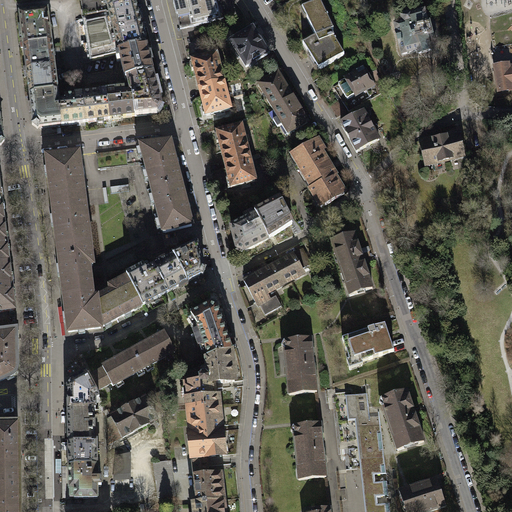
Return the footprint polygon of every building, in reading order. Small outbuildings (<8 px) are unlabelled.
[(81,0),(85,17),(108,12),(104,0),(81,0)] [(132,0),(104,0),(108,12),(134,5),(132,0)] [(213,0),(176,0),(172,1),(180,29),(195,25),(235,15),(231,0),(226,0),(214,3),(213,0)] [(330,31),(333,30),(319,1),(302,8),(315,36),(303,44),(309,55),(312,54),(320,68),(344,55),(330,31)] [(134,5),(108,12),(119,53),(145,46),(134,5)] [(92,61),(119,53),(108,12),(85,17),(92,61)] [(403,23),(394,25),(402,54),(418,51),(419,53),(434,50),(436,46),(435,38),(431,35),(429,24),(426,25),(424,12),(410,16),(410,15),(401,18),(403,23)] [(19,16),(23,47),(51,44),(47,13),(19,16)] [(180,29),(182,38),(197,34),(195,25),(180,29)] [(267,54),(252,30),(231,43),(246,67),(267,54)] [(203,55),(197,34),(182,38),(188,59),(203,55)] [(23,47),(27,72),(54,68),(51,44),(23,47)] [(145,46),(119,53),(119,56),(115,57),(117,62),(121,61),(126,83),(154,77),(145,46)] [(194,71),(198,89),(223,83),(216,55),(192,61),(192,63),(189,64),(191,71),(194,71)] [(507,65),(495,67),(499,92),(511,90),(511,87),(511,66),(508,67),(507,65)] [(27,72),(30,95),(57,92),(54,68),(27,72)] [(364,69),(338,84),(346,99),(373,85),(364,69)] [(258,85),(273,109),(293,97),(278,72),(258,85)] [(132,94),(134,116),(156,114),(161,106),(154,77),(126,83),(128,94),(132,94)] [(223,83),(198,89),(203,107),(200,107),(202,115),(205,114),(205,117),(230,110),(223,83)] [(123,91),(106,93),(109,119),(134,116),(132,94),(128,94),(124,95),(123,91)] [(58,105),(57,92),(30,95),(33,127),(38,130),(40,128),(60,125),(58,105)] [(82,96),(85,123),(109,119),(106,93),(82,96)] [(58,105),(60,125),(85,123),(82,96),(65,98),(66,104),(58,105)] [(293,97),(273,109),(288,134),(309,122),(293,97)] [(379,140),(364,111),(341,124),(357,152),(379,140)] [(219,142),(224,160),(248,154),(241,126),(216,132),(216,135),(214,135),(216,143),(219,142)] [(425,167),(446,161),(447,164),(451,163),(450,160),(464,157),(458,134),(419,144),(425,167)] [(317,140),(292,156),(312,189),(310,190),(320,208),(344,194),(334,178),(336,176),(321,153),(324,151),(317,140)] [(171,142),(96,152),(98,169),(144,163),(153,191),(167,187),(180,184),(171,142)] [(45,159),(50,198),(83,194),(77,154),(45,159)] [(248,154),(224,160),(228,179),(225,180),(227,186),(230,186),(230,188),(255,182),(248,154)] [(167,187),(153,191),(163,232),(191,225),(180,184),(167,187)] [(89,243),(83,194),(50,198),(57,247),(89,243)] [(254,213),(256,215),(268,240),(293,224),(280,200),(254,213)] [(256,215),(231,227),(236,249),(244,252),(268,240),(256,215)] [(354,234),(331,242),(349,297),(372,289),(354,234)] [(92,266),(89,243),(57,247),(64,297),(92,294),(91,286),(88,284),(87,274),(90,274),(89,266),(92,266)] [(195,244),(172,255),(187,282),(199,275),(203,276),(206,269),(202,267),(195,244)] [(142,306),(187,282),(172,255),(168,246),(148,256),(153,267),(145,271),(143,266),(125,276),(126,277),(142,306)] [(302,250),(273,265),(284,285),(302,274),(300,269),(310,264),(302,250)] [(0,312),(13,311),(7,264),(0,264),(0,312)] [(267,294),(284,285),(273,265),(255,275),(266,294),(267,294)] [(270,299),(267,294),(266,294),(255,275),(243,281),(257,307),(260,306),(265,315),(281,306),(275,296),(270,299)] [(110,291),(96,298),(100,326),(103,327),(142,306),(126,277),(109,287),(110,291)] [(93,298),(92,294),(64,297),(68,333),(99,329),(100,326),(96,298),(93,298)] [(209,306),(191,316),(199,332),(193,334),(198,348),(203,346),(208,358),(230,350),(216,308),(209,306)] [(384,324),(341,339),(348,360),(359,357),(360,362),(392,351),(384,324)] [(0,380),(10,376),(12,374),(13,372),(14,370),(14,331),(0,332),(0,380)] [(133,351),(144,368),(174,351),(163,334),(157,334),(155,338),(146,343),(141,343),(137,349),(133,351)] [(312,339),(282,341),(282,348),(286,348),(288,394),(315,393),(312,339)] [(230,350),(208,358),(206,359),(207,368),(201,370),(201,374),(199,377),(199,382),(185,384),(188,409),(216,406),(214,383),(234,381),(230,350)] [(106,362),(103,368),(111,383),(113,386),(144,368),(133,351),(130,352),(123,352),(121,357),(111,362),(106,362)] [(95,392),(111,383),(103,368),(87,377),(95,392)] [(98,398),(95,392),(87,377),(84,373),(70,382),(67,387),(67,410),(92,409),(95,409),(95,399),(98,398)] [(406,391),(380,399),(398,449),(424,441),(406,391)] [(146,400),(153,413),(162,408),(160,392),(146,400)] [(367,394),(345,396),(347,421),(354,420),(369,419),(367,394)] [(153,413),(146,400),(145,399),(111,416),(123,437),(156,419),(153,413)] [(189,434),(192,458),(206,456),(224,454),(222,431),(219,431),(216,406),(188,409),(190,434),(189,434)] [(67,410),(68,443),(93,442),(93,430),(95,430),(94,421),(92,421),(92,409),(67,410)] [(123,437),(111,416),(107,419),(107,445),(123,437)] [(369,419),(354,420),(357,443),(382,440),(379,418),(369,419)] [(320,423),(293,426),(290,431),(295,435),(298,480),(326,478),(320,423)] [(0,464),(19,465),(18,424),(0,424),(0,464)] [(382,440),(357,443),(360,468),(385,465),(382,440)] [(96,442),(93,442),(68,443),(68,466),(96,466),(96,442)] [(197,502),(222,500),(221,482),(223,481),(222,476),(219,475),(219,473),(208,475),(206,456),(192,458),(197,502)] [(128,458),(116,459),(117,477),(129,477),(128,458)] [(169,460),(153,463),(158,498),(175,497),(169,460)] [(0,464),(0,510),(20,510),(19,465),(0,464)] [(385,465),(360,468),(362,492),(387,489),(385,465)] [(96,477),(96,466),(68,466),(68,498),(96,498),(96,485),(101,485),(101,477),(96,477)] [(436,480),(399,492),(406,511),(431,511),(446,507),(436,480)] [(387,489),(362,492),(364,511),(387,511),(390,511),(387,489)] [(223,511),(222,500),(197,502),(191,503),(192,511),(223,511)] [(150,511),(149,501),(140,502),(140,511),(150,511)]
